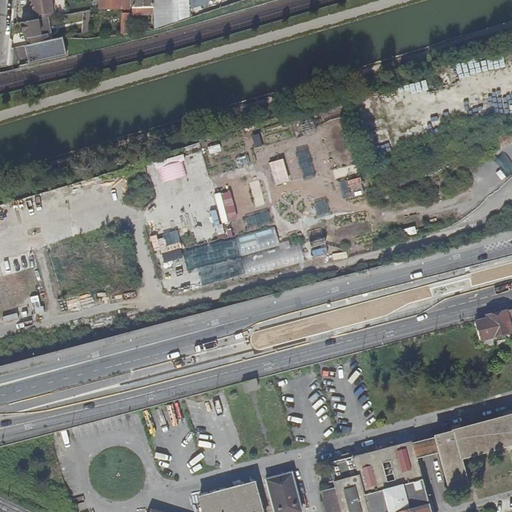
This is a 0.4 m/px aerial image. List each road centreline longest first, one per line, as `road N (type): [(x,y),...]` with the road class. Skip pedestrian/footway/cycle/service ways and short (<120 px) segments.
road 1 (primary): [(511,250),(0,394)]
road 2 (primary): [(0,420),(511,290)]
road 3 (unknown): [(381,215),(239,252),(192,256),(178,246),(165,202)]
